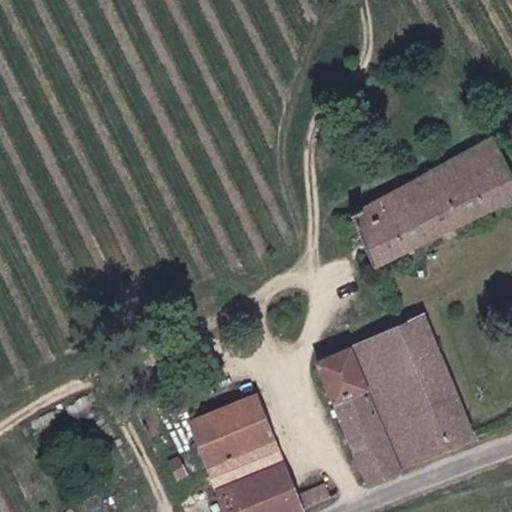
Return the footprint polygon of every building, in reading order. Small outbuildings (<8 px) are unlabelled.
[(511,199),(511,182),(504,165),(497,151),(509,145),(503,135),(343,221),(348,235),(363,227),(379,268),(511,199)] [(321,365),(372,485),(478,442),(428,319),(321,365)] [(256,393),(189,421),(207,467),(277,441),(256,393)] [(218,491),(287,465),(277,441),(207,467),(218,491)] [(305,511),(307,511),(301,498),(287,465),(218,491),(226,511),(305,511)] [(301,498),(307,511),(336,501),(331,486),(301,498)]
